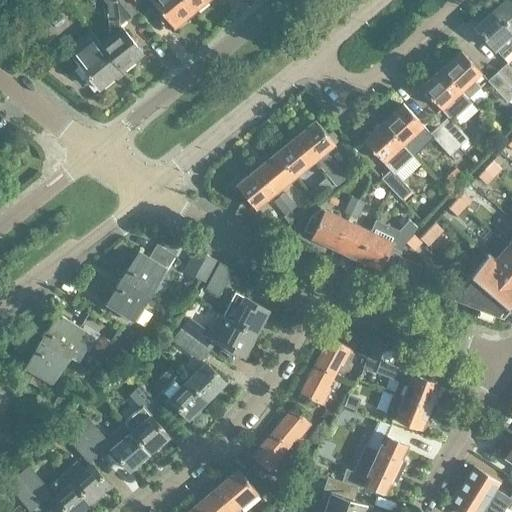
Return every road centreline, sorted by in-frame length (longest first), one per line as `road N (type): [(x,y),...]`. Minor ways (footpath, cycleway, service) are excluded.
road 1 (residential): [(139,511),(246,417),(317,287)]
road 2 (residential): [(278,0),(95,153)]
road 3 (residential): [(149,190),(306,63)]
road 4 (residential): [(503,361),(317,287)]
road 5 (residential): [(317,287),(149,190)]
road 6 (residential): [(306,63),(357,89),(458,0)]
road 7 (residential): [(0,305),(149,190)]
road 8 (residential): [(419,511),(503,361)]
road 9 (residential): [(95,153),(0,73)]
road 10 (residential): [(95,153),(0,227)]
